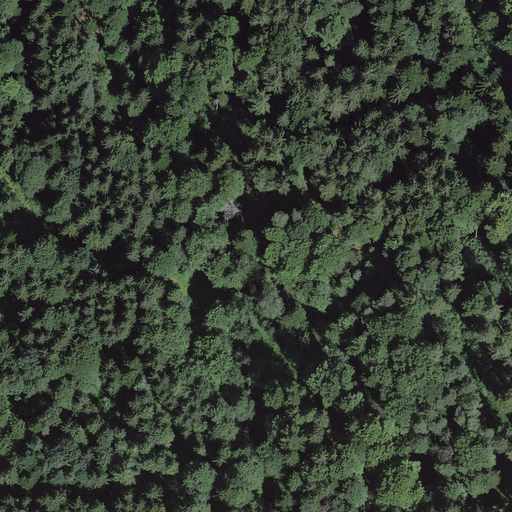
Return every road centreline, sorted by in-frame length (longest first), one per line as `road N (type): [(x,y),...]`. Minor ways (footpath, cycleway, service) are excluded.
road 1 (track): [(0,168),(53,234),(164,274),(198,306),(262,293)]
road 2 (track): [(0,493),(189,488),(201,492),(211,511)]
